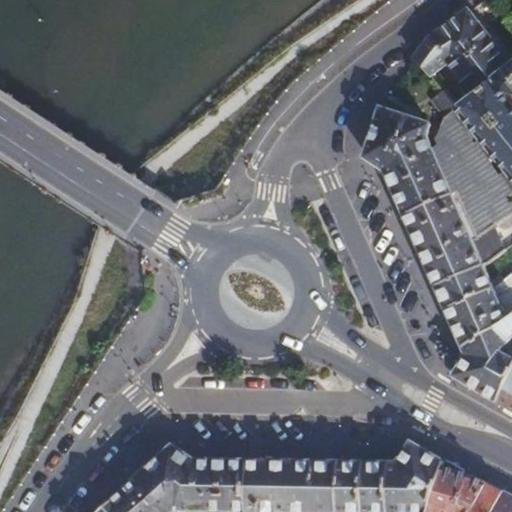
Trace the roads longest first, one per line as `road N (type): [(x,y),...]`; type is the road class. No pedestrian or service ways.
road 1 (primary): [(282,338),(341,359),(408,407),(511,462)]
road 2 (primary): [(511,430),(371,355),(308,285)]
road 3 (residential): [(281,163),(327,98),(454,0)]
road 4 (primary): [(152,226),(0,126)]
road 5 (residential): [(46,511),(162,374)]
